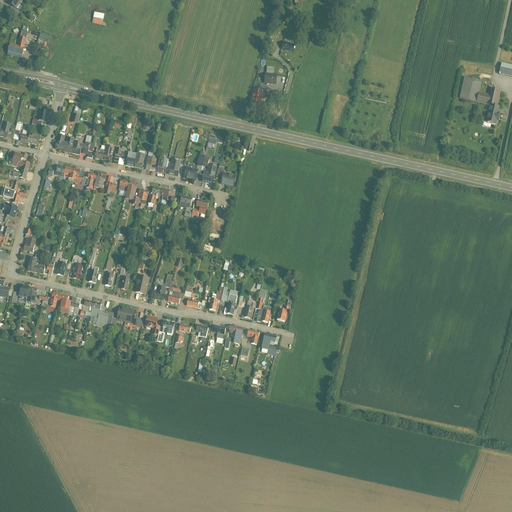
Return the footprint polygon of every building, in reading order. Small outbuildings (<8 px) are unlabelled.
[(22,1),(20,0),(10,0),(8,4),(14,7),(16,9),(17,9),(22,1)] [(19,46),(11,44),(8,55),(24,58),(28,40),(21,38),(19,46)] [(294,46),(284,43),(282,49),(292,52),(294,46)] [(511,67),(501,66),(499,77),(511,79),(511,67)] [(274,76),(274,68),(267,67),(265,83),(276,85),(277,76),(274,76)] [(481,83),(463,80),(459,101),(488,108),(485,124),(494,126),(495,122),(497,123),(499,114),(496,113),(500,94),(489,91),(492,77),(483,75),(481,83)] [(255,91),(252,107),(259,108),(259,104),(261,104),(262,98),(261,97),(263,85),(255,83),(254,89),(257,89),(256,91),(255,91)] [(48,123),(50,113),(41,111),(38,120),(43,122),(48,123)] [(81,117),(74,116),(72,123),(79,125),(81,117)] [(2,130),(0,136),(0,137),(11,141),(13,134),(15,127),(5,125),(3,129),(2,129),(2,130)] [(13,134),(20,136),(23,127),(15,125),(15,127),(13,134)] [(31,138),(22,136),(20,142),(30,145),(31,138)] [(31,138),(30,145),(38,147),(40,141),(43,142),(45,138),(37,136),(36,139),(31,138)] [(68,139),(60,137),(56,150),(69,153),(71,144),(67,143),(68,139)] [(88,137),(87,143),(96,146),(97,139),(88,137)] [(69,154),(81,157),(82,153),(89,155),(91,148),(83,146),(84,144),(72,141),(71,144),(69,153),(69,154)] [(107,162),(113,163),(116,149),(107,147),(106,151),(106,154),(109,155),(107,162)] [(106,151),(98,149),(95,159),(107,162),(109,155),(106,154),(106,151)] [(118,150),(116,158),(124,160),(126,152),(118,150)] [(23,157),(16,155),(13,165),(23,168),(22,171),(28,172),(30,164),(21,162),(22,159),(23,157)] [(138,170),(145,171),(148,158),(139,156),(137,163),(139,163),(138,170)] [(169,162),(161,160),(158,174),(167,175),(168,168),(169,162)] [(128,161),(127,167),(138,170),(139,163),(137,163),(128,161)] [(157,163),(149,162),(147,171),(155,173),(157,163)] [(198,175),(202,176),(203,168),(208,169),(209,163),(200,162),(199,171),(198,175)] [(68,168),(58,165),(56,173),(66,175),(68,168)] [(79,176),(80,171),(68,168),(66,175),(72,177),(71,180),(77,181),(79,176)] [(167,175),(175,177),(177,170),(168,168),(167,175)] [(209,174),(206,174),(204,181),(214,183),(217,169),(211,168),(209,174)] [(225,175),(226,170),(219,168),(217,177),(224,178),(225,175)] [(199,171),(188,169),(186,180),(196,182),(198,175),(199,171)] [(22,171),(21,174),(14,172),(13,176),(22,179),(21,180),(24,181),(24,180),(25,180),(28,172),(22,171)] [(49,172),(47,179),(53,180),(55,173),(49,172)] [(84,183),(86,174),(82,173),(81,176),(79,176),(77,181),(84,183)] [(99,177),(90,175),(88,187),(94,188),(95,181),(98,182),(99,177)] [(237,178),(225,175),(224,178),(223,185),(235,189),(237,178)] [(105,190),(107,179),(99,177),(98,182),(97,188),(105,190)] [(109,179),(106,194),(111,195),(112,188),(117,189),(119,181),(109,179)] [(10,190),(16,191),(19,183),(13,181),(10,190)] [(130,184),(121,182),(119,191),(127,193),(130,184)] [(130,184),(126,200),(132,201),(131,205),(139,207),(140,200),(137,199),(139,187),(130,184)] [(162,191),(153,189),(149,205),(156,206),(158,197),(161,197),(162,191)] [(15,193),(6,190),(3,197),(13,200),(12,203),(18,205),(20,197),(15,195),(15,193)] [(140,200),(147,202),(150,192),(142,191),(140,200)] [(161,197),(164,198),(163,203),(169,204),(172,193),(162,191),(161,197)] [(194,200),(182,197),(181,204),(192,207),(194,200)] [(210,204),(199,200),(197,207),(202,209),(200,214),(207,216),(210,204)] [(9,206),(8,206),(6,212),(7,212),(6,216),(14,218),(17,208),(11,207),(9,206)] [(11,230),(3,227),(0,235),(8,238),(11,230)] [(0,235),(0,243),(6,245),(8,238),(0,235)] [(27,239),(24,250),(33,253),(36,241),(27,239)] [(37,260),(29,258),(28,263),(30,264),(28,271),(36,273),(38,265),(36,265),(37,260)] [(66,265),(60,264),(57,275),(63,276),(66,265)] [(36,273),(44,275),(45,269),(45,267),(38,265),(36,273)] [(82,269),(76,267),(73,279),(79,280),(82,269)] [(98,272),(92,271),(89,282),(95,284),(98,272)] [(114,276),(108,275),(105,286),(111,287),(114,276)] [(149,279),(139,277),(135,293),(146,295),(149,279)] [(130,280),(124,278),(121,289),(127,291),(130,280)] [(30,288),(22,286),(20,297),(27,299),(30,288)] [(1,288),(0,291),(0,296),(8,298),(8,297),(10,290),(3,288),(1,288)] [(38,290),(30,288),(27,299),(26,303),(34,305),(38,290)] [(153,292),(152,299),(163,301),(166,289),(158,288),(157,293),(153,292)] [(169,296),(168,302),(179,304),(180,300),(181,294),(173,292),(172,297),(169,296)] [(61,295),(53,294),(50,307),(55,308),(57,301),(60,301),(61,295)] [(68,303),(69,297),(61,295),(60,301),(63,302),(61,308),(69,310),(71,303),(68,303)] [(229,297),(228,303),(229,303),(235,305),(237,297),(229,295),(229,297)] [(287,312),(291,313),(294,298),(289,297),(287,306),(285,306),(284,311),(287,312)] [(215,300),(209,299),(209,303),(211,303),(209,310),(215,312),(218,301),(215,300)] [(188,300),(187,306),(198,309),(199,303),(188,300)] [(94,303),(86,301),(84,307),(83,306),(81,311),(91,313),(94,303)] [(100,311),(102,304),(94,303),(91,313),(99,315),(100,311)] [(235,305),(229,303),(227,314),(233,316),(235,305)] [(253,309),(247,307),(244,318),(250,319),(253,309)] [(128,310),(120,309),(118,320),(125,322),(128,310)] [(125,322),(135,324),(137,318),(135,318),(136,312),(128,310),(125,322)] [(259,310),(257,322),(262,324),(262,322),(268,323),(270,313),(261,310),(259,310)] [(279,310),(277,320),(285,322),(287,312),(284,311),(279,310)] [(98,319),(97,325),(106,327),(108,318),(104,317),(99,315),(98,319)] [(139,319),(137,318),(135,324),(135,326),(142,328),(144,320),(143,320),(139,319)] [(157,320),(148,318),(146,327),(154,329),(153,335),(158,336),(159,332),(160,327),(156,326),(157,320)] [(175,324),(164,322),(162,328),(168,329),(167,335),(172,336),(175,324)] [(191,328),(180,325),(179,331),(190,334),(191,328)] [(208,328),(198,326),(196,332),(199,333),(207,335),(208,328)] [(226,329),(215,327),(213,333),(218,334),(216,338),(223,340),(226,329)] [(243,330),(232,327),(231,333),(236,335),(234,343),(240,345),(243,330)] [(260,333),(249,331),(247,337),(253,338),(251,344),(257,346),(258,339),(260,333)] [(276,337),(265,334),(262,348),(269,350),(270,345),(270,342),(275,343),(276,338),(276,337)] [(269,350),(268,355),(275,357),(277,347),(274,346),(270,345),(269,350)] [(250,350),(242,348),(241,356),(248,358),(250,350)] [(237,359),(228,358),(227,365),(235,366),(237,359)]
